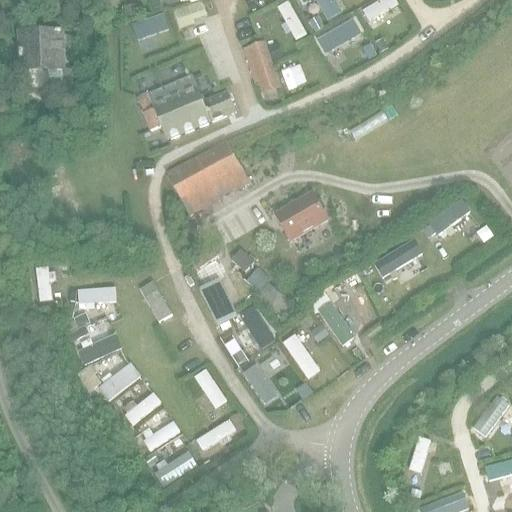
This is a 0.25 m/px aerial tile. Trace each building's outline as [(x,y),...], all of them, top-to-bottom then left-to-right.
[(160,0),(150,0),(154,12),(163,9),(160,0)] [(344,16),(333,0),(320,0),(333,22),(344,16)] [(398,9),(392,0),(388,0),(363,15),(369,26),(398,9)] [(173,11),(179,30),(195,26),(193,20),(206,16),(201,2),(173,11)] [(306,39),(288,7),(277,13),(295,46),(306,39)] [(137,8),(125,9),(126,20),(138,18),(137,8)] [(317,17),(308,22),(314,33),(323,28),(317,17)] [(20,53),(20,59),(22,59),(22,71),(47,71),(48,84),(61,84),(61,89),(79,89),(79,70),(61,71),(60,21),(31,22),(31,34),(21,34),(22,53),(20,53)] [(353,24),(316,45),(323,58),(360,37),(353,24)] [(383,40),(375,44),(381,55),(389,50),(383,40)] [(265,44),(249,49),(264,95),(280,90),(265,44)] [(372,44),(363,49),(369,59),(377,54),(372,44)] [(278,45),(268,50),(272,61),(283,57),(278,45)] [(212,123),(211,123),(236,113),(228,94),(204,104),(193,77),(137,100),(151,132),(161,128),(167,142),(212,123)] [(174,190),(189,217),(249,183),(232,153),(228,144),(167,176),(174,190)] [(275,216),(291,243),(327,222),(312,195),(275,216)] [(464,201),(432,225),(441,236),(473,212),(464,201)] [(196,226),(186,227),(188,251),(199,250),(196,226)] [(430,226),(422,232),(428,239),(436,234),(430,226)] [(486,227),(476,234),(483,244),(493,238),(486,227)] [(190,262),(197,272),(218,258),(211,247),(190,262)] [(232,262),(245,274),(255,264),(241,252),(232,262)] [(414,252),(382,271),(389,284),(422,265),(414,252)] [(49,272),(35,273),(39,305),(52,303),(49,272)] [(201,290),(219,326),(237,317),(219,281),(201,290)] [(159,324),(172,317),(153,283),(140,291),(159,324)] [(268,286),(261,296),(273,306),(281,297),(268,286)] [(116,293),(78,295),(78,310),(117,308),(116,293)] [(353,336),(330,300),(318,308),(342,344),(353,336)] [(272,346),(250,314),(239,321),(249,336),(244,340),(250,349),(256,345),(261,353),(272,346)] [(84,315),(73,320),(77,330),(83,327),(89,325),(84,315)] [(77,330),(67,335),(71,343),(87,336),(83,327),(77,330)] [(323,328),(313,335),(319,344),(329,337),(323,328)] [(83,371),(122,355),(116,340),(92,350),(90,344),(80,348),(83,354),(77,356),(83,371)] [(236,340),(225,346),(237,366),(247,359),(236,340)] [(296,340),(283,349),(307,386),(320,377),(296,340)] [(253,367),(242,374),(260,402),(270,395),(253,367)] [(130,369),(97,394),(108,408),(141,384),(130,369)] [(206,374),(194,383),(214,414),(227,406),(206,374)] [(306,385),(296,391),(303,401),(313,395),(306,385)] [(132,431),(161,409),(153,398),(124,420),(132,431)] [(509,411),(496,402),(473,434),(485,443),(509,411)] [(240,414),(230,421),(236,431),(246,424),(240,414)] [(150,457),(180,438),(173,427),(143,446),(150,457)] [(227,427),(197,445),(203,455),(224,443),(227,449),(234,445),(230,439),(233,437),(227,427)] [(431,446),(419,443),(408,475),(421,479),(431,446)] [(156,458),(146,464),(149,469),(159,463),(156,458)] [(163,487),(188,471),(179,458),(155,474),(163,487)] [(511,465),(485,473),(488,488),(511,481),(511,465)] [(412,489),(410,497),(419,499),(421,491),(412,489)] [(457,500),(429,511),(461,511),(462,511),(457,500)]
